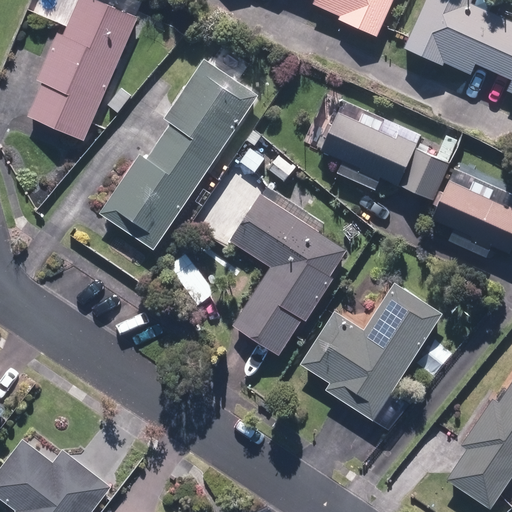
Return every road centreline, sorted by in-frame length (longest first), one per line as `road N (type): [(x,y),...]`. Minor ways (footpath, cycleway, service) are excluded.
road 1 (residential): [(0,284),(347,511)]
road 2 (residential): [(511,133),(217,0)]
